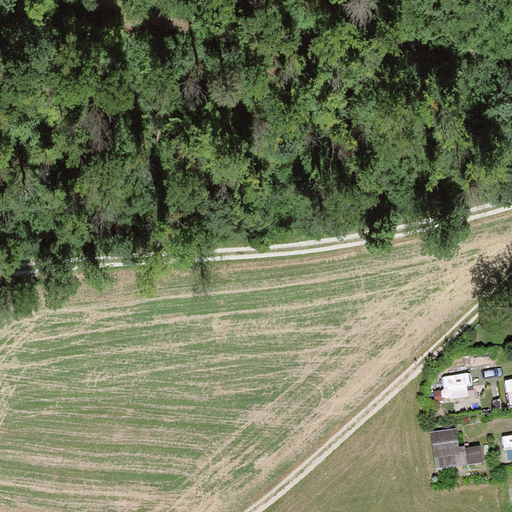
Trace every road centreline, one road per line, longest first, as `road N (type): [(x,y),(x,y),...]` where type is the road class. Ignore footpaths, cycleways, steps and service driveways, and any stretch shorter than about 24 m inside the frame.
road 1 (track): [(0,266),(208,252),(511,197)]
road 2 (track): [(153,0),(320,28),(511,39)]
road 3 (track): [(245,511),(428,371),(511,286)]
